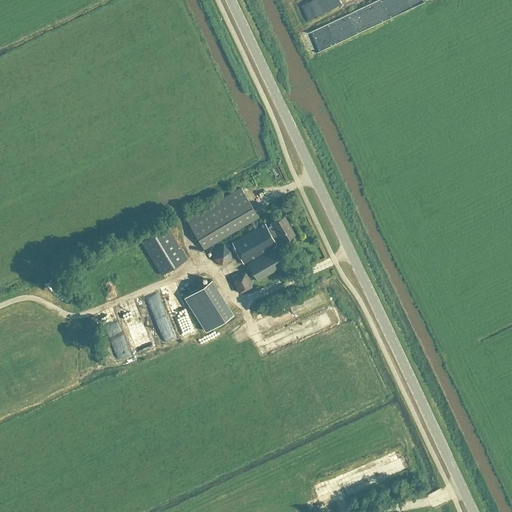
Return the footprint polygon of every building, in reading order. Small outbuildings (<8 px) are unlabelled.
[(340,0),(314,0),(291,10),(299,29),(327,17),(324,10),(342,3),(340,0)] [(240,188),(186,220),(203,249),(250,222),(254,230),(232,243),(242,264),(271,248),(272,250),(247,264),(257,281),(271,274),(286,264),(275,245),(276,245),(274,241),(278,239),(280,242),(294,234),(283,216),(270,224),(271,226),(267,228),(264,224),(256,229),(252,221),(258,218),(240,188)] [(161,275),(186,260),(167,227),(141,243),(161,275)] [(230,279),(238,294),(251,287),(244,272),(230,279)] [(185,299),(204,336),(233,321),(215,284),(185,299)] [(321,296),(277,314),(281,325),(326,307),(321,296)] [(133,355),(146,351),(133,310),(120,314),(133,355)] [(311,322),(315,331),(335,324),(331,314),(311,322)]
